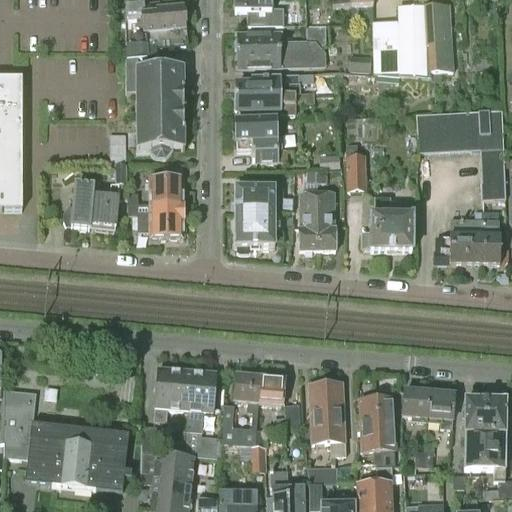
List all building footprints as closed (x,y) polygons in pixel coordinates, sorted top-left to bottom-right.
[(272,0),(233,0),(234,18),(246,17),(246,32),(282,30),(282,14),(270,14),(270,2),(272,2),(272,0)] [(371,27),(373,27),(372,11),(371,11),(371,0),(329,0),(330,13),(350,12),(351,29),(371,28),(371,27)] [(126,65),(137,63),(147,62),(145,49),(157,48),(157,54),(185,52),(182,12),(166,14),(165,6),(143,8),(124,10),(126,65)] [(396,11),(396,26),(397,26),(397,53),(397,57),(393,57),(393,61),(398,61),(398,81),(429,84),(429,79),(425,10),(396,11)] [(449,10),(425,10),(429,79),(452,77),(449,10)] [(396,26),(373,27),(371,27),(371,28),(371,79),(398,81),(398,61),(393,61),(393,57),(397,57),(397,53),(397,26),(396,26)] [(306,55),(236,57),(236,74),(280,74),(280,71),(308,70),(312,67),(312,60),(326,49),(326,38),(326,31),(307,31),(307,47),(306,47),(306,55)] [(280,40),(235,40),(236,57),(306,55),(306,47),(280,47),(280,40)] [(369,79),(370,62),(348,62),(347,78),(369,79)] [(137,63),(126,65),(125,65),(125,98),(134,98),(135,159),(148,158),(155,165),(164,165),(170,158),(170,154),(183,154),(182,74),(178,74),(177,66),(159,67),(159,74),(138,74),(137,63)] [(233,103),(313,100),(313,98),(298,99),(298,89),(312,88),(312,79),(251,81),(251,86),(235,87),(235,89),(233,91),(233,103)] [(0,215),(21,216),(21,83),(0,83),(0,215)] [(313,108),(313,100),(233,103),(234,114),(236,116),(236,118),(278,117),(278,110),(294,110),(294,109),(313,108)] [(479,155),(502,153),(500,116),(415,120),(417,158),(479,155)] [(253,155),(254,169),(285,168),(284,154),(276,153),(275,125),(233,126),(234,149),(235,149),(235,156),(253,155)] [(109,169),(125,169),(125,149),(109,149),(109,169)] [(345,161),(346,186),(346,198),(366,197),(364,161),(357,161),(356,150),(345,151),(346,161),(345,161)] [(338,160),(319,161),(320,174),(339,173),(338,160)] [(110,194),(92,193),(91,201),(95,201),(92,230),(114,232),(117,204),(126,205),(126,199),(125,174),(125,170),(114,170),(114,191),(110,194)] [(315,189),(315,177),(305,177),(305,189),(315,189)] [(325,177),(315,177),(315,189),(325,189),(325,177)] [(148,211),(182,210),(182,183),(148,184),(148,211)] [(233,222),(273,222),(273,218),(292,218),(292,205),(282,204),(282,194),(273,194),(273,193),(247,193),(247,185),(234,185),(234,193),(233,193),(233,222)] [(503,187),(480,188),(479,188),(480,206),(504,205),(503,187)] [(91,201),(92,193),(92,191),(73,189),(71,213),(67,212),(63,218),(62,226),(65,232),(69,233),(88,235),(88,230),(92,230),(95,201),(91,201)] [(137,198),(126,199),(126,205),(126,211),(137,211),(137,198)] [(333,198),(315,199),(316,256),(334,256),(334,233),(333,233),(333,198)] [(316,256),(315,199),(299,199),(299,233),(297,233),(298,256),(316,256)] [(411,209),(389,209),(389,203),(373,203),(373,219),(369,219),(368,239),(360,239),(360,255),(369,255),(369,257),(411,257),(411,220),(411,209)] [(136,238),(148,238),(148,243),(168,242),(170,244),(176,244),(177,242),(182,242),(182,210),(148,211),(137,211),(126,211),(126,222),(136,222),(136,238)] [(465,225),(465,270),(498,270),(499,240),(498,240),(498,226),(497,226),(497,217),(481,217),(480,225),(465,225)] [(273,229),(273,222),(233,222),(233,252),(236,252),(236,257),(239,259),(246,259),(248,257),(248,252),(273,252),(273,247),(282,247),(282,229),(273,229)] [(449,225),(449,243),(448,270),(465,270),(465,225),(449,225)] [(448,270),(449,243),(434,243),(434,256),(432,256),(432,269),(448,270)] [(496,278),(496,287),(508,287),(508,278),(496,278)] [(182,417),(186,375),(157,373),(152,427),(165,428),(166,415),(182,417)] [(215,378),(186,375),(182,417),(187,417),(185,437),(184,446),(183,456),(183,460),(198,462),(219,464),(221,449),(219,449),(219,444),(200,442),(202,419),(211,419),(215,378)] [(119,404),(132,405),(134,381),(121,380),(119,404)] [(257,409),(259,382),(235,380),(233,407),(246,408),(245,417),(251,418),(249,434),(231,432),(234,411),(222,410),(221,449),(251,451),(254,452),(255,435),(258,409),(257,409)] [(283,384),(259,382),(257,409),(258,409),(281,411),(283,384)] [(310,449),(329,448),(329,461),(344,461),(341,389),(307,391),(310,449)] [(38,466),(42,430),(32,429),(35,399),(1,395),(0,422),(0,421),(0,448),(3,448),(3,463),(38,466)] [(425,427),(428,397),(403,395),(400,421),(411,422),(410,426),(425,427)] [(453,400),(428,397),(425,427),(439,428),(439,433),(450,434),(453,400)] [(392,403),(375,404),(378,467),(389,466),(389,459),(394,459),(393,455),(395,455),(392,403)] [(378,467),(375,404),(358,405),(360,445),(355,445),(356,457),(372,456),(373,467),(378,467)] [(483,476),(484,405),(464,405),(463,475),(483,476)] [(484,405),(483,476),(492,476),(492,486),(497,486),(503,487),(503,485),(504,405),(484,405)] [(298,409),(283,411),(285,435),(300,434),(298,409)] [(42,430),(38,466),(36,489),(109,497),(112,474),(123,476),(127,439),(126,439),(42,430)] [(302,430),(303,450),(310,449),(309,430),(302,430)] [(141,457),(153,458),(156,432),(141,431),(141,457)] [(264,436),(255,435),(254,452),(264,453),(264,436)] [(173,455),(183,456),(184,446),(174,445),(173,455)] [(254,452),(251,451),(253,478),(265,477),(264,453),(254,452)] [(422,472),(423,457),(414,456),(412,471),(422,472)] [(153,458),(141,457),(141,478),(153,479),(149,511),(168,511),(174,461),(155,459),(153,458)] [(423,457),(422,472),(431,473),(432,457),(423,457)] [(174,461),(168,511),(187,511),(193,463),(174,461)] [(307,490),(323,490),(336,489),(336,472),(307,473),(307,490)] [(286,511),(286,493),(287,493),(287,476),(269,476),(269,493),(271,493),(271,506),(265,506),(265,511),(286,511)] [(206,479),(205,490),(216,491),(216,492),(217,492),(219,481),(206,479)] [(451,481),(452,494),(463,494),(466,491),(465,480),(451,481)] [(503,487),(497,486),(497,494),(497,505),(511,504),(511,485),(503,485),(503,487)] [(372,488),(373,511),(391,511),(390,487),(372,488)] [(373,511),(372,488),(354,489),(355,511),(373,511)] [(216,491),(205,490),(205,506),(195,505),(195,511),(216,511),(216,492),(216,491)] [(322,510),(323,490),(307,490),(307,511),(352,511),(353,510),(322,510)] [(302,511),(302,492),(287,493),(286,493),(286,511),(302,511)] [(255,511),(256,511),(256,495),(218,496),(217,511),(255,511)]
